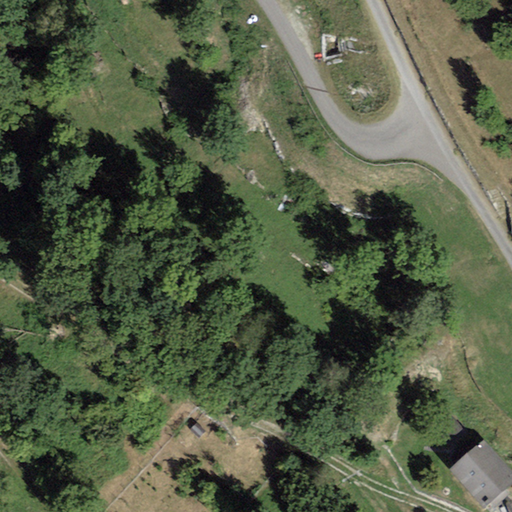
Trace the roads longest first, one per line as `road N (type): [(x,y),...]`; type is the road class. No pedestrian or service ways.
road 1 (track): [(0,277),(125,365),(437,511)]
road 2 (unclassified): [(266,0),(287,24),(340,128),(371,144),(436,122)]
road 3 (unclassified): [(436,122),(511,256)]
road 4 (unclassified): [(376,0),(436,122)]
